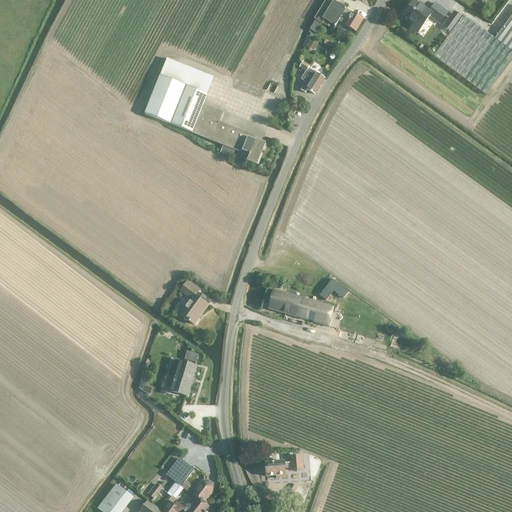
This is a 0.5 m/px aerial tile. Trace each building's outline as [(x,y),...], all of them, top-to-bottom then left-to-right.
[(317,35),(316,34),(322,24),(327,27),(329,23),(335,27),(338,21),(355,32),(363,20),(334,2),(330,0),(326,0),(314,20),(315,21),(310,30),(312,31),(309,37),(314,40),(317,35)] [(429,12),(414,1),(403,16),(415,24),(411,29),(418,34),(429,18),(440,25),(448,14),(434,4),(429,12)] [(453,30),(433,57),(464,80),(465,79),(485,95),(511,58),(511,15),(495,39),(463,16),(461,19),(457,25),(449,19),(445,24),(453,30)] [(299,68),(306,72),(301,79),(305,82),(301,90),(305,92),(307,90),(314,95),(324,79),(313,71),(312,71),(308,68),(309,67),(302,63),(299,68)] [(160,76),(144,114),(171,125),(186,87),(160,76)] [(186,87),(171,125),(192,133),(204,104),(207,95),(186,87)] [(204,104),(192,133),(223,145),(220,153),(232,158),(235,150),(250,156),(256,140),(257,140),(258,138),(219,122),(223,112),(204,104)] [(250,156),(248,162),(256,165),(265,143),(257,140),(256,140),(250,156)] [(179,292),(188,298),(177,313),(193,325),(208,305),(196,297),(200,291),(187,281),(179,292)] [(268,309),(328,326),(334,308),(274,291),(268,309)] [(370,319),(360,317),(342,312),(337,329),(365,337),(370,319)] [(196,363),(198,355),(187,351),(184,360),(196,363)] [(178,361),(172,359),(167,376),(173,378),(169,391),(187,397),(196,366),(178,361)] [(139,390),(150,392),(151,387),(146,386),(148,380),(142,378),(139,390)] [(285,462),(285,461),(265,463),(266,477),(276,476),(276,479),(285,478),(285,469),(290,469),(290,471),(304,470),(303,457),(289,458),(289,462),(285,462)] [(166,505),(162,510),(164,511),(179,511),(180,511),(204,511),(205,511),(209,507),(205,504),(208,500),(206,499),(211,493),(212,490),(212,486),(211,483),(208,482),(205,481),(202,482),(200,484),(194,492),(193,493),(194,498),(192,498),(190,502),(190,504),(184,504),(179,510),(172,505),(176,500),(175,500),(189,483),(185,481),(193,470),(179,459),(167,475),(176,483),(167,494),(170,496),(166,501),(164,503),(166,505)] [(122,511),(133,498),(116,484),(97,508),(101,511),(122,511)] [(156,485),(148,494),(154,498),(161,489),(160,488),(160,487),(159,486),(158,486),(156,485)] [(139,511),(160,511),(147,502),(139,511)]
